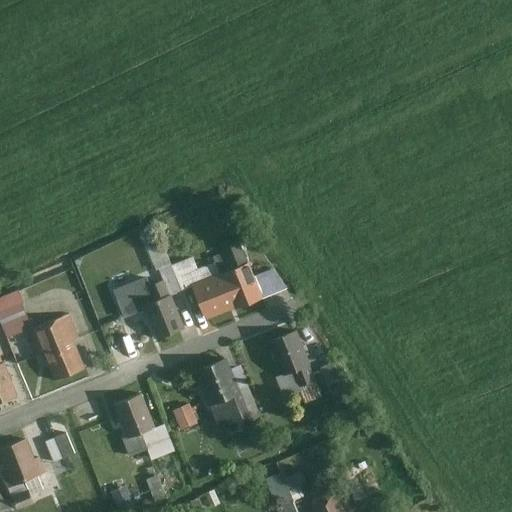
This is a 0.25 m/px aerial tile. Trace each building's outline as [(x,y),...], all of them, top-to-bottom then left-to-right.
[(239,240),(222,247),(231,269),(248,262),(239,240)] [(195,259),(173,267),(183,293),(195,289),(193,285),(204,281),(195,259)] [(204,281),(193,285),(195,289),(206,321),(252,304),(239,269),(204,281)] [(149,278),(115,291),(125,318),(147,309),(146,307),(158,303),(149,278)] [(23,289),(0,297),(0,307),(12,337),(38,327),(23,289)] [(158,303),(146,307),(147,309),(158,340),(188,329),(176,296),(158,303)] [(72,316),(38,329),(58,380),(86,369),(76,343),(81,341),(72,316)] [(299,332),(271,342),(284,376),(311,366),(299,332)] [(228,359),(199,370),(212,405),(242,395),(228,359)] [(5,365),(0,366),(0,403),(18,396),(5,365)] [(143,393),(116,404),(129,437),(156,427),(143,393)] [(242,395),(212,405),(221,429),(250,418),(242,395)] [(191,405),(174,411),(181,431),(198,425),(191,405)] [(58,462),(80,454),(72,432),(50,440),(58,462)] [(28,441),(0,451),(0,455),(5,470),(1,471),(8,488),(45,474),(39,459),(35,460),(28,441)] [(355,511),(346,489),(309,504),(312,511),(355,511)]
